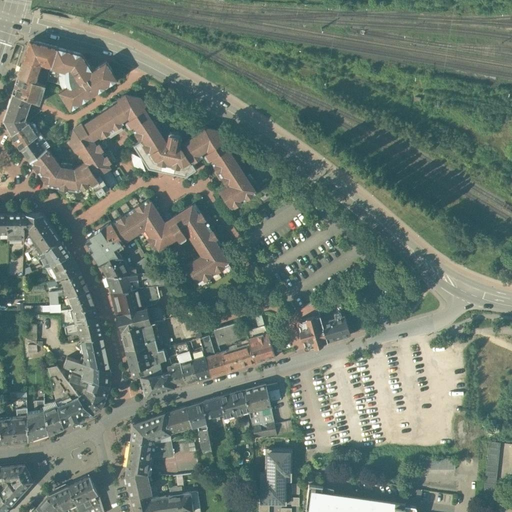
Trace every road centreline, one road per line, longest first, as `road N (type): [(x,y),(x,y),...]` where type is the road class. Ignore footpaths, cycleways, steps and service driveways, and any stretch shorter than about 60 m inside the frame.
road 1 (secondary): [(464,289),(230,112),(116,49),(6,18)]
road 2 (residential): [(116,416),(429,326),(454,309),(464,289)]
road 3 (residential): [(116,416),(120,361),(102,292),(70,222),(47,200)]
road 4 (residential): [(116,416),(61,444),(0,453)]
